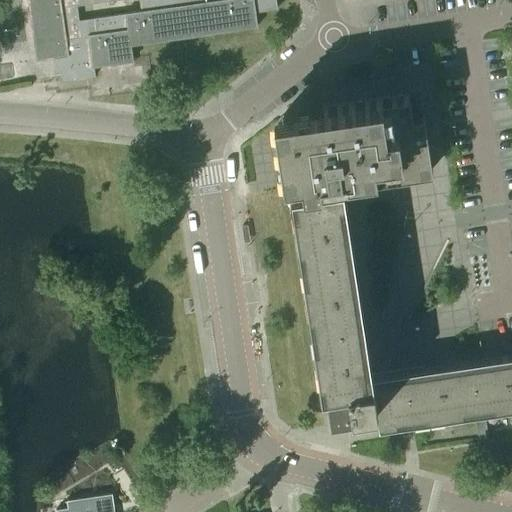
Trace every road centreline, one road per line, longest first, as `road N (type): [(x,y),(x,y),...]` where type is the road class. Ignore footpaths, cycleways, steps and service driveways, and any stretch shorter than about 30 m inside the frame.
road 1 (residential): [(253,454),(203,137)]
road 2 (residential): [(468,22),(511,306)]
road 3 (residential): [(478,511),(253,454)]
road 4 (residential): [(0,116),(203,137)]
road 5 (residential): [(203,137),(333,40)]
road 6 (residential): [(468,22),(333,40)]
